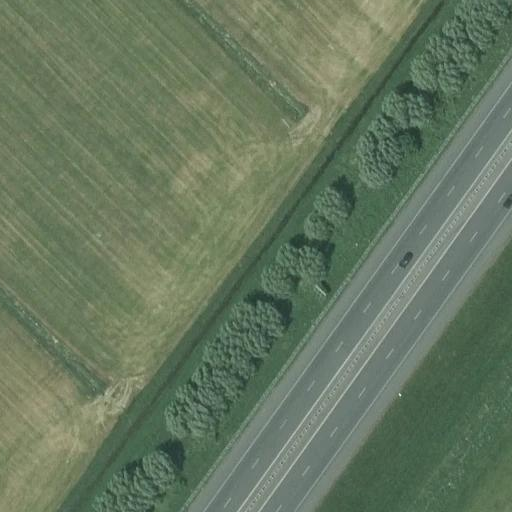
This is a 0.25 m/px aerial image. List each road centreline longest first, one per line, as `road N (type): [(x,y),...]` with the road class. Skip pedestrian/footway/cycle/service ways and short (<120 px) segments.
road 1 (motorway): [(511,110),(224,511)]
road 2 (motorway): [(279,511),(511,186)]
